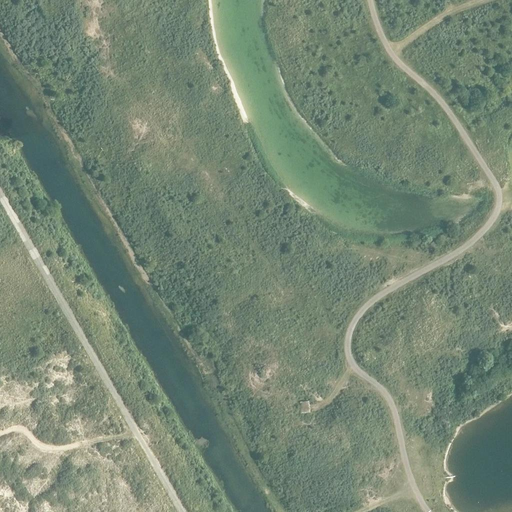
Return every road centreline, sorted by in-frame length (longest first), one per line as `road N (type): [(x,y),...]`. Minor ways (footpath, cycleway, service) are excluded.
road 1 (track): [(182,511),(0,194)]
road 2 (unknown): [(0,434),(22,429),(50,448),(136,433)]
